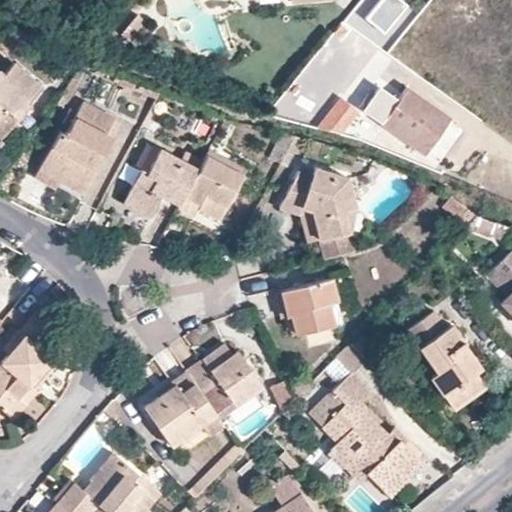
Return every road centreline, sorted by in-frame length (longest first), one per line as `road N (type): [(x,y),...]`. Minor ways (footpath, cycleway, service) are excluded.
road 1 (residential): [(0,217),(74,265),(88,290),(96,342),(76,404),(34,458),(0,481)]
road 2 (unknown): [(481,500),(395,402)]
